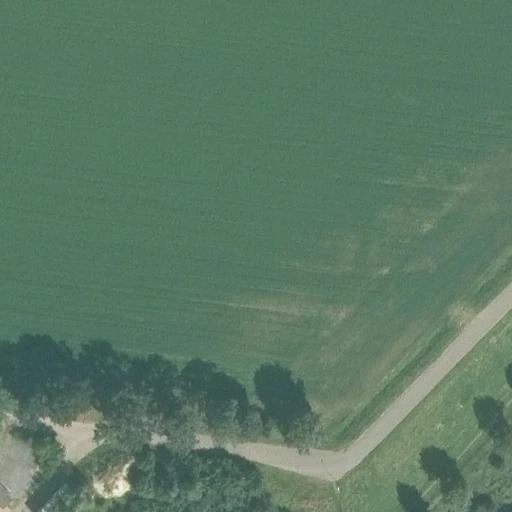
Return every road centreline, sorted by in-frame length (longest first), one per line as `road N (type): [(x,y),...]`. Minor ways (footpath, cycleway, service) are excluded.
road 1 (unclassified): [(350,453),(326,461),(88,437)]
road 2 (unclassified): [(350,453),(511,290)]
